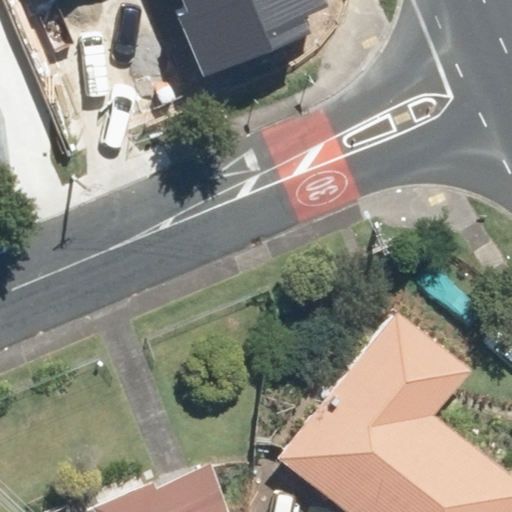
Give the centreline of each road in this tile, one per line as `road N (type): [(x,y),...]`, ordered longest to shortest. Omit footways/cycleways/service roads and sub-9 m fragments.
road 1 (residential): [(262,179),(0,290)]
road 2 (residential): [(262,179),(348,109),(496,34)]
road 3 (residential): [(511,123),(366,168),(262,179)]
